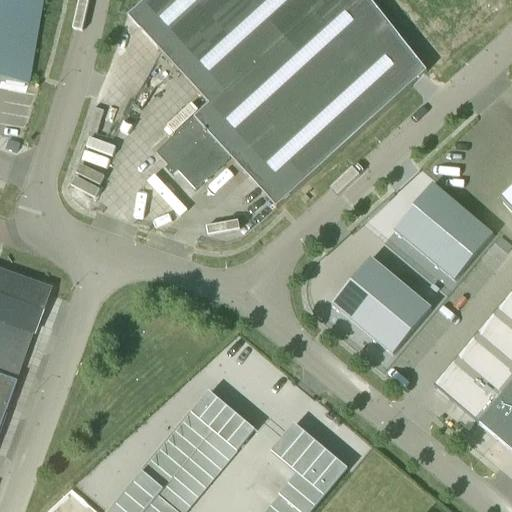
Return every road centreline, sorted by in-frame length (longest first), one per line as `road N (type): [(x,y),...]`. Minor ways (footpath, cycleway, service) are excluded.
road 1 (residential): [(232,290),(290,251),(511,48)]
road 2 (residential): [(232,290),(497,511)]
road 3 (residential): [(95,0),(74,87),(31,197),(32,218),(47,241),(101,257)]
road 4 (residential): [(12,511),(101,257)]
road 5 (residential): [(101,257),(232,290)]
